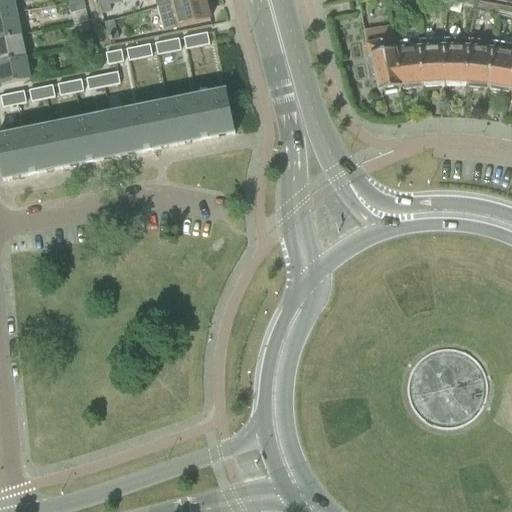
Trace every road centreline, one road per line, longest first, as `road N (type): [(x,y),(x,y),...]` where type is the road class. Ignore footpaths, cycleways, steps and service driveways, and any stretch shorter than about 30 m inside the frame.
road 1 (secondary): [(265,434),(34,511)]
road 2 (residential): [(221,209),(131,201),(0,227)]
road 3 (primary): [(255,0),(291,141),(292,219)]
road 4 (primary): [(316,269),(316,296),(287,357),(281,399),(285,438),(304,480)]
road 5 (primary): [(346,180),(317,129),(280,0)]
road 6 (primary): [(511,217),(391,205),(346,180)]
road 7 (primary): [(303,285),(267,361),(265,434)]
road 8 (primary): [(511,241),(448,226),(377,232)]
road 9 (residential): [(0,373),(11,495)]
